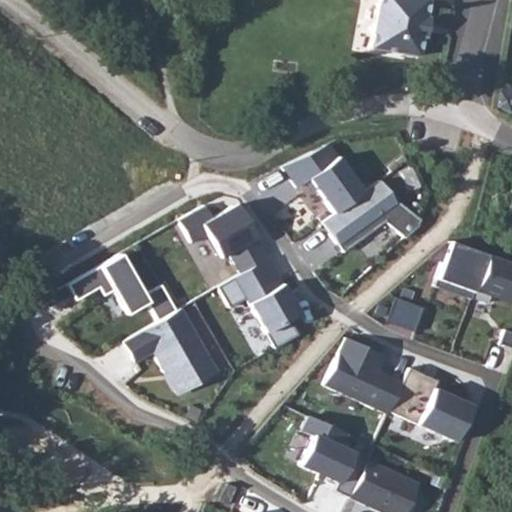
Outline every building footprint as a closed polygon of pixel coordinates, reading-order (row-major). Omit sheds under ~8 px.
[(373,0),(366,47),(415,56),(418,36),(421,36),(424,17),(421,16),(423,0),(373,0)] [(319,144),(283,165),(299,192),(317,181),(332,207),(362,189),(345,161),(334,167),(319,144)] [(332,207),(318,220),(334,242),(340,238),(346,246),(382,220),(401,236),(414,225),(417,217),(392,198),(390,199),(375,179),(362,189),(332,207)] [(264,256),(265,255),(256,239),(257,231),(237,201),(212,215),(206,204),(177,220),(189,242),(205,234),(218,258),(227,253),(237,272),(264,256)] [(340,238),(334,242),(340,250),(346,246),(340,238)] [(483,252),(445,239),(429,284),(467,297),(483,252)] [(116,252),(63,283),(73,299),(95,286),(100,294),(109,289),(123,313),(143,301),(154,320),(172,309),(157,283),(140,293),(116,252)] [(511,264),(488,254),(474,287),(511,302),(511,300),(511,264)] [(242,297),(271,347),(295,333),(286,317),(296,311),(264,256),(237,272),(214,285),(226,306),(242,297)] [(178,306),(119,341),(133,363),(151,353),(175,396),(217,371),(178,306)] [(320,383),(384,412),(385,409),(399,379),(375,368),(382,354),(341,336),(320,383)] [(385,409),(451,439),(468,404),(430,387),(434,379),(405,365),(399,379),(385,409)] [(345,496),(363,458),(336,446),(343,432),(305,414),(298,429),(309,434),(295,462),(334,480),(331,489),(345,496)] [(401,511),(416,481),(363,458),(345,496),(381,511),(401,511)]
